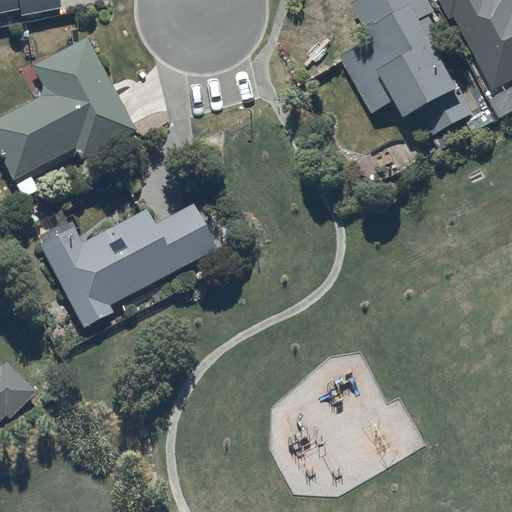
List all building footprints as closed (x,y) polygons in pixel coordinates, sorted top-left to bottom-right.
[(0,0),(0,12),(18,9),(20,17),(61,8),(59,0),(0,0)] [(373,112),(396,97),(405,113),(419,106),(433,132),(472,110),(432,38),(441,34),(429,12),(434,9),(429,0),(352,0),(352,1),(373,39),(342,56),(373,112)] [(511,0),(440,0),(449,17),(455,14),(493,88),(511,78),(511,0)] [(39,96),(0,116),(0,157),(12,180),(76,147),(82,158),(135,129),(87,38),(32,67),(43,86),(39,96)] [(72,226),(38,244),(83,328),(113,312),(108,303),(216,246),(193,203),(154,224),(147,210),(82,244),(72,226)] [(0,420),(5,415),(9,419),(36,392),(6,362),(1,367),(0,365),(0,420)]
